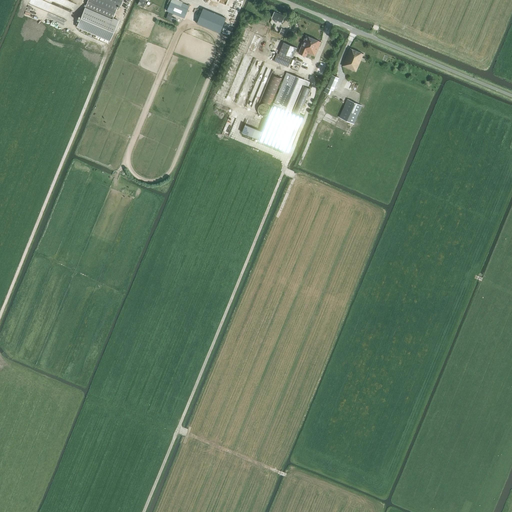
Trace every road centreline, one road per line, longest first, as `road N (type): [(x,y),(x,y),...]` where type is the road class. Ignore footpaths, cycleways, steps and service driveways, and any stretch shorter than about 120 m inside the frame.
road 1 (track): [(309,106),(145,511)]
road 2 (track): [(0,315),(126,0)]
road 3 (unclassified): [(511,96),(280,0)]
